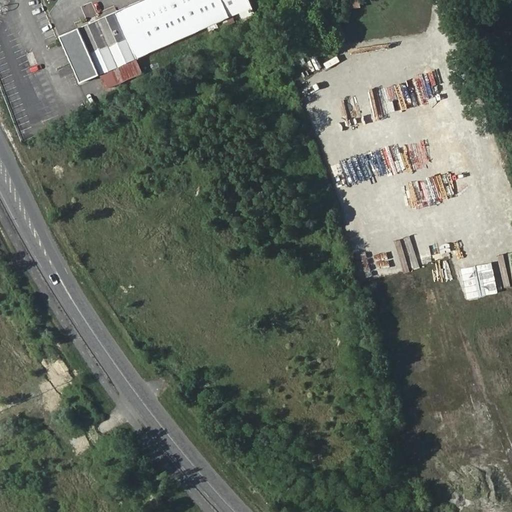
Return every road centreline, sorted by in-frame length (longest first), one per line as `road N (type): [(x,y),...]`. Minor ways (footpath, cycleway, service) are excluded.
road 1 (primary): [(235,511),(142,400),(62,282)]
road 2 (primary): [(62,282),(0,149)]
road 3 (primary): [(0,179),(62,282)]
